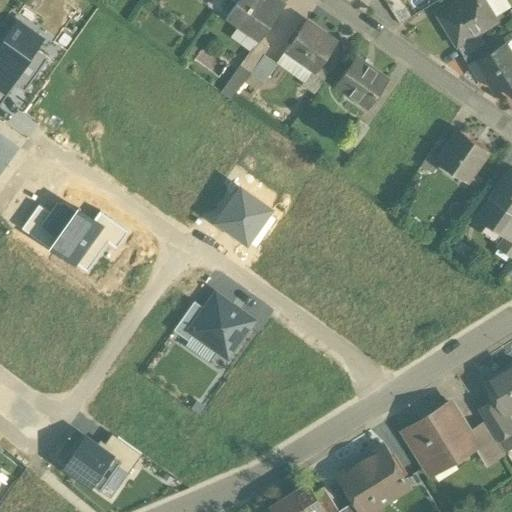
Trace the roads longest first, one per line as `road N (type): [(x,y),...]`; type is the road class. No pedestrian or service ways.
road 1 (residential): [(384,406),(346,352),(187,244)]
road 2 (residential): [(187,244),(52,148),(38,154),(0,206)]
road 3 (residential): [(321,0),(511,135)]
road 4 (residential): [(188,511),(384,406)]
road 5 (residential): [(187,244),(62,418)]
road 6 (residential): [(384,406),(511,326)]
